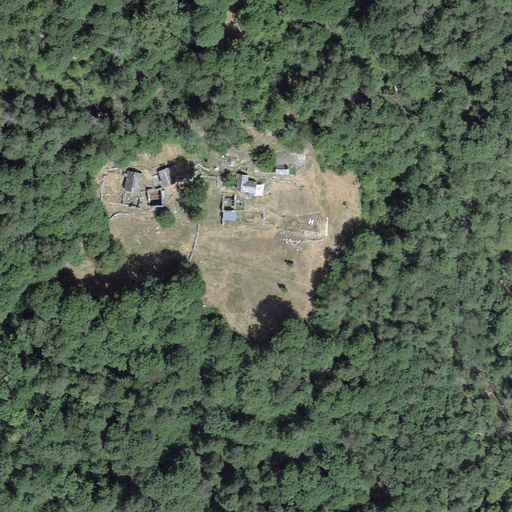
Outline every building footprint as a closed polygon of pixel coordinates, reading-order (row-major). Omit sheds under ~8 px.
[(288,165),(275,165),(275,176),(289,175),(288,165)] [(169,167),(157,172),(163,189),(175,184),(169,167)] [(145,174),(129,172),(126,192),(143,193),(145,174)] [(248,175),(237,174),(235,193),(255,195),(256,181),(247,180),(248,175)] [(235,213),(223,212),(222,221),(235,222),(235,213)]
